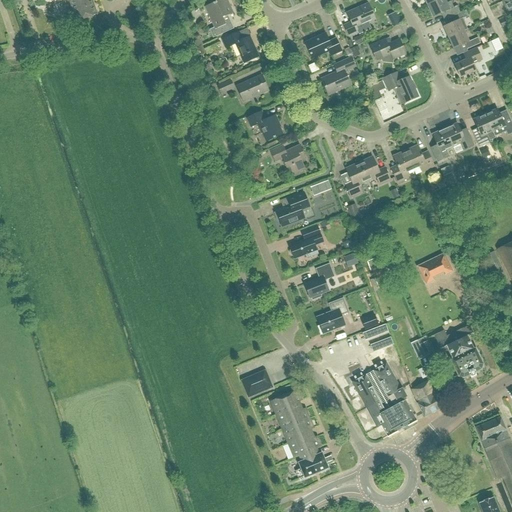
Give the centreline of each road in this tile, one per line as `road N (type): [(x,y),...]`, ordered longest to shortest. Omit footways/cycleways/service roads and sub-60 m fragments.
road 1 (residential): [(449,102),(380,135),(326,124),(310,111),(273,25)]
road 2 (residential): [(218,217),(153,46)]
road 3 (residential): [(284,342),(290,320),(250,213),(218,217)]
road 4 (unclassified): [(0,58),(119,38),(153,46)]
road 5 (residential): [(372,459),(284,342)]
road 6 (residential): [(284,342),(251,298),(218,217)]
road 7 (tertiary): [(405,460),(445,420),(511,378)]
